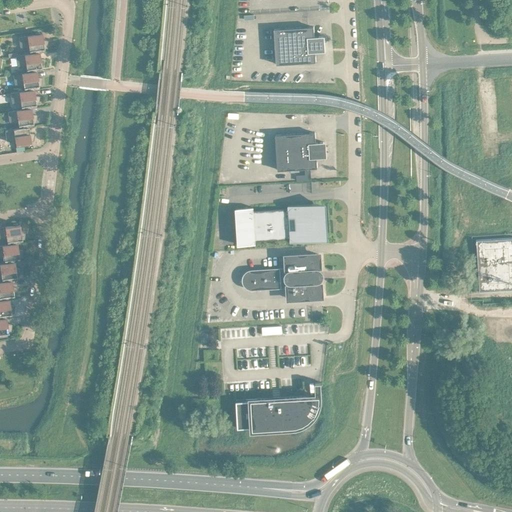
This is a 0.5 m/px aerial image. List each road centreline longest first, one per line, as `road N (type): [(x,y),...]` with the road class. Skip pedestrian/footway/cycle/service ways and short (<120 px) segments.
road 1 (secondary): [(279,489),(0,473)]
road 2 (unclassified): [(358,248),(348,0)]
road 3 (secondary): [(409,462),(420,250)]
road 4 (secondary): [(382,249),(360,455)]
road 5 (secondary): [(420,250),(420,62)]
road 6 (secondary): [(382,64),(382,249)]
road 7 (residential): [(0,346),(29,329),(46,206)]
road 8 (secondary): [(0,507),(151,511)]
road 9 (residential): [(51,151),(64,3)]
road 10 (unknown): [(354,126),(259,121),(248,133),(249,152)]
